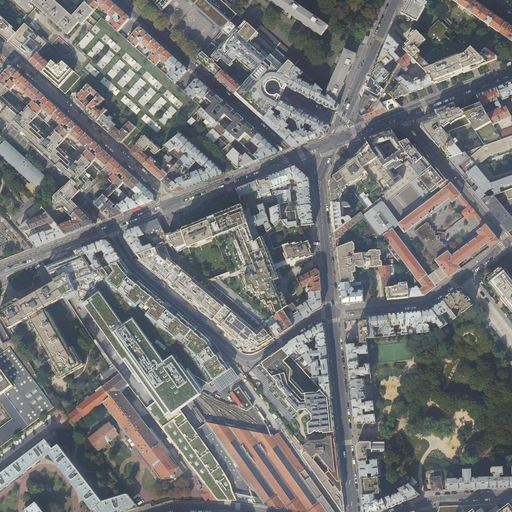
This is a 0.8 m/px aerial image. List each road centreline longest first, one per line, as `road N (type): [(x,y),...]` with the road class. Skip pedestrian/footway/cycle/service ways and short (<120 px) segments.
road 1 (residential): [(129,255),(248,358),(331,312)]
road 2 (residential): [(9,55),(173,203)]
road 3 (tertiary): [(354,511),(331,312)]
road 4 (secondary): [(173,203),(0,269)]
road 5 (tertiary): [(331,312),(319,174),(333,140)]
road 6 (residential): [(507,241),(401,112)]
road 7 (residential): [(463,276),(428,301),(331,312)]
road 8 (tertiary): [(341,122),(396,0)]
road 9 (residential): [(294,156),(195,68)]
road 10 (secondary): [(294,156),(173,203)]
